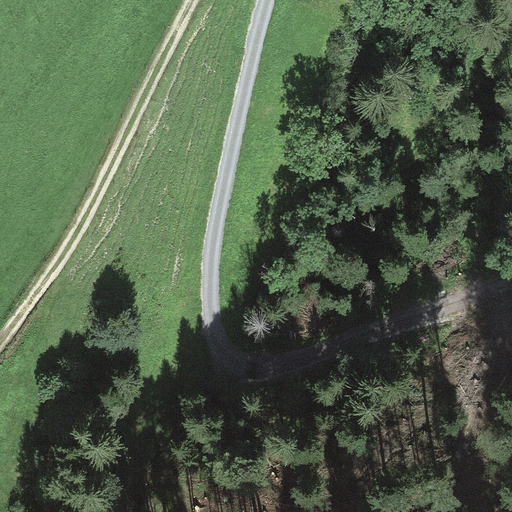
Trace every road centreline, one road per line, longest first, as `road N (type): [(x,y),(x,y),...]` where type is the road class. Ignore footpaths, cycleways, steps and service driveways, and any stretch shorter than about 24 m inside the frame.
road 1 (track): [(511,283),(256,371),(227,359),(214,327),(217,229),(267,0)]
road 2 (track): [(192,0),(89,206),(0,340)]
